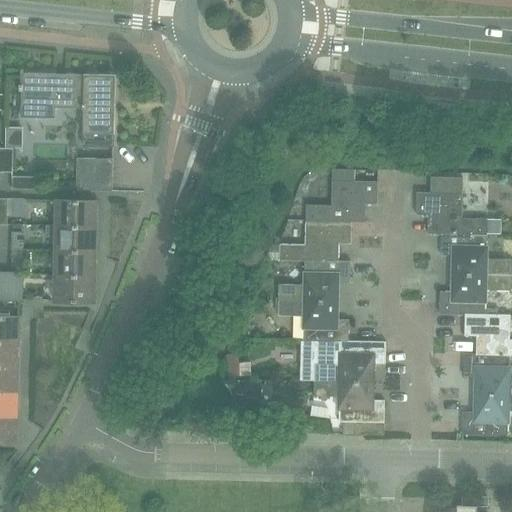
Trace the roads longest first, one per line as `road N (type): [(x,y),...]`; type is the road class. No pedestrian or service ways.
road 1 (residential): [(83,421),(147,453),(382,458)]
road 2 (residential): [(420,459),(422,359),(391,307),(392,175)]
road 3 (residential): [(83,421),(172,210)]
road 4 (secondary): [(285,45),(511,69)]
road 5 (secondary): [(511,30),(339,17),(288,5)]
road 6 (secondary): [(0,8),(182,31)]
road 7 (residential): [(172,210),(203,152),(228,76)]
road 8 (residential): [(208,69),(172,210)]
